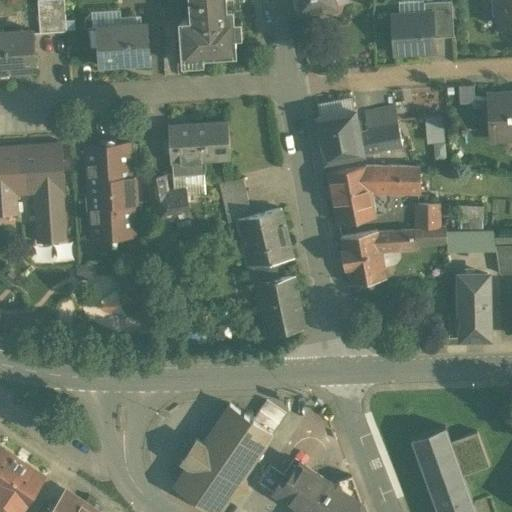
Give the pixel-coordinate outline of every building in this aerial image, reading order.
[(64,0),(39,0),(41,31),(67,29),(64,0)] [(226,0),(188,0),(190,19),(179,19),(181,58),(237,54),(233,7),(227,8),(226,0)] [(295,0),(298,13),(335,7),(334,0),(295,0)] [(451,0),(447,0),(423,1),(424,12),(432,12),(434,37),(453,36),(451,0)] [(511,0),(495,0),(497,26),(511,24),(511,0)] [(424,12),(392,15),(394,53),(434,50),(434,37),(432,12),(424,12)] [(147,22),(97,25),(100,64),(119,62),(118,61),(148,59),(148,60),(149,60),(147,22)] [(36,30),(0,32),(0,70),(38,68),(36,30)] [(511,93),(488,95),(491,137),(511,135),(511,93)] [(352,97),(318,104),(320,116),(318,116),(326,160),(388,147),(403,144),(394,104),(364,111),(367,129),(359,130),(352,97)] [(446,115),(419,117),(420,140),(447,138),(446,115)] [(227,122),(170,126),(170,123),(168,123),(171,163),(172,163),(173,175),(205,172),(204,158),(229,156),(229,159),(231,159),(228,119),(227,119),(227,122)] [(0,213),(18,212),(16,193),(34,192),(37,241),(66,239),(63,191),(65,191),(62,141),(14,144),(14,146),(0,146),(0,213)] [(128,142),(86,145),(92,236),(108,235),(108,237),(120,236),(119,234),(134,233),(132,204),(136,204),(134,175),(130,175),(128,142)] [(403,144),(388,147),(390,157),(405,154),(403,144)] [(366,164),(329,171),(338,220),(375,214),(371,190),(366,164)] [(419,165),(366,164),(371,190),(419,190),(419,165)] [(186,185),(168,189),(164,173),(148,176),(156,221),(190,215),(186,185)] [(243,177),(220,183),(225,208),(249,202),(243,177)] [(438,191),(419,190),(419,227),(437,227),(438,191)] [(249,202),(225,208),(228,221),(238,219),(238,218),(252,214),(249,202)] [(252,214),(238,218),(238,219),(248,264),(266,261),(292,256),(281,207),(252,214)] [(378,228),(341,234),(351,283),(386,277),(378,228)] [(425,249),(425,229),(385,230),(385,250),(425,249)] [(511,244),(496,245),(496,247),(500,272),(511,271),(511,244)] [(484,277),(466,277),(467,337),(503,336),(502,282),(500,272),(496,247),(479,247),(484,277)] [(294,274),(270,279),(266,261),(248,264),(252,284),(257,283),(266,334),(305,326),(294,274)] [(230,403),(203,443),(196,438),(181,460),(188,464),(174,484),(214,511),(217,511),(231,493),(248,490),(245,473),(273,432),(230,403)] [(410,438),(437,511),(475,511),(462,475),(489,465),(476,431),(450,440),(445,426),(410,438)] [(45,475),(0,444),(0,497),(2,494),(23,508),(44,477),(45,477),(45,475)] [(285,473),(274,489),(283,495),(304,463),(299,460),(289,476),(285,473)] [(311,511),(332,482),(304,463),(283,495),(307,511),(311,511)] [(351,474),(332,481),(332,482),(311,511),(366,511),(363,503),(362,504),(351,474)] [(98,511),(64,489),(48,511),(98,511)] [(19,511),(23,508),(2,494),(0,497),(0,505),(9,511),(19,511)]
